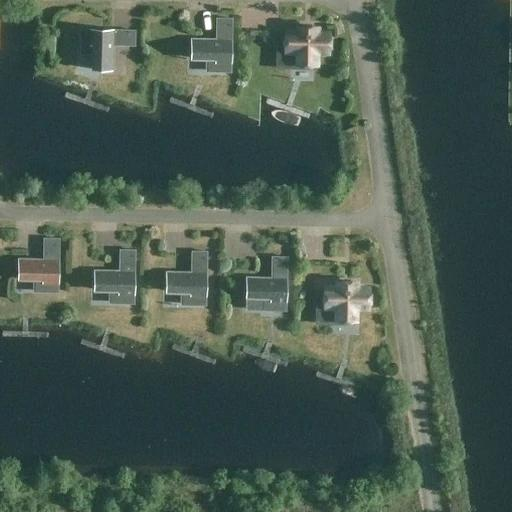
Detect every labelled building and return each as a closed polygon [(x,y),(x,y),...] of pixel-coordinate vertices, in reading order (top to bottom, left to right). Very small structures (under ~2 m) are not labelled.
[(206,59),(206,71),(230,72),(231,19),(216,19),(215,41),(190,40),(190,58),(206,59)] [(284,34),(277,33),(276,43),(284,43),(284,52),(296,53),(296,65),(315,66),(315,53),(328,53),(329,33),(316,33),(316,27),(297,27),(297,32),(284,32),(284,34)] [(81,30),(81,53),(93,54),(93,70),(111,71),(112,46),(133,46),(134,31),(81,30)] [(33,279),(33,291),(57,292),(58,239),(43,239),(42,261),(17,260),(17,278),(33,279)] [(109,290),(109,303),(133,303),(134,250),(118,250),(118,272),(93,272),(93,290),(109,290)] [(190,273),(165,273),(165,291),(181,292),(181,304),(204,305),(206,252),(191,252),(190,273)] [(261,297),(260,309),(284,310),(286,258),(271,257),(270,279),(245,278),(244,296),(261,297)] [(324,288),(324,289),(316,289),(316,299),(323,299),(323,308),(336,308),(336,321),(355,321),(355,309),(368,309),(368,288),(355,288),(356,283),(337,282),(336,288),(324,288)]
